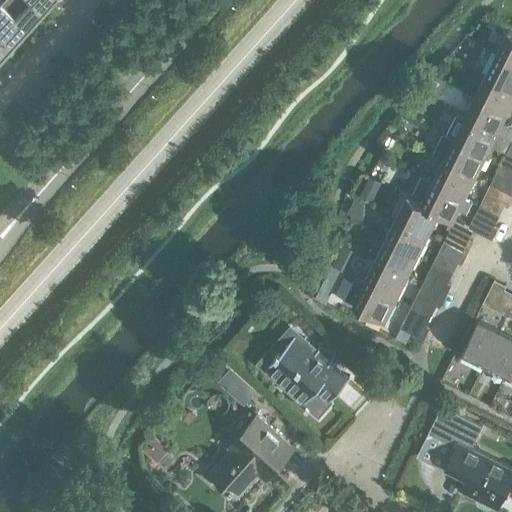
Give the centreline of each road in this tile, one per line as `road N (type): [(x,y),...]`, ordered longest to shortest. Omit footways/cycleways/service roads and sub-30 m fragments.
road 1 (secondary): [(22,212),(212,0)]
road 2 (residential): [(393,511),(343,464),(393,408)]
road 3 (residential): [(90,0),(0,100)]
